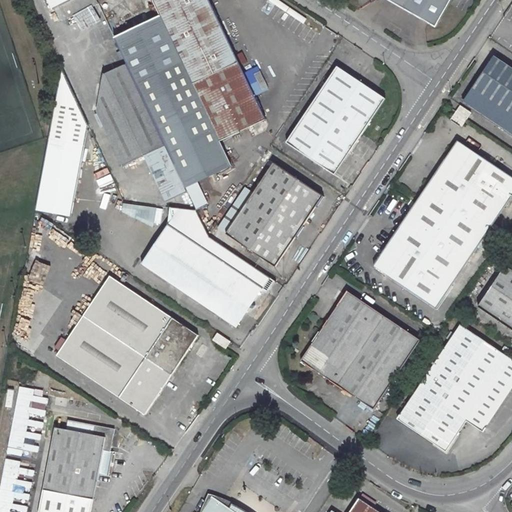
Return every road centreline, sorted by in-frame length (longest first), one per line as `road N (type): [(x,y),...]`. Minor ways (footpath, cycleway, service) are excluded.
road 1 (unclassified): [(243,376),(441,80)]
road 2 (unknown): [(168,441),(39,344),(72,248)]
road 3 (unclassified): [(243,376),(393,479),(428,494),(467,493)]
road 4 (unclassified): [(153,511),(243,376)]
road 5 (unclassified): [(308,0),(441,80)]
